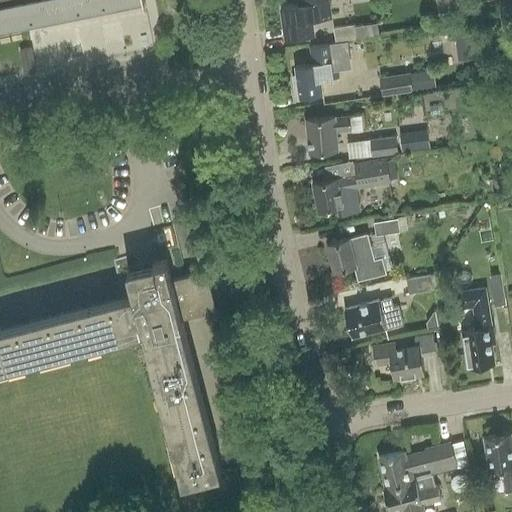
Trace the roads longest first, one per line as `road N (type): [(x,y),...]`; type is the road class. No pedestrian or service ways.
road 1 (unclassified): [(327,422),(279,249),(247,72)]
road 2 (residential): [(247,72),(0,113)]
road 3 (residential): [(327,422),(511,395)]
